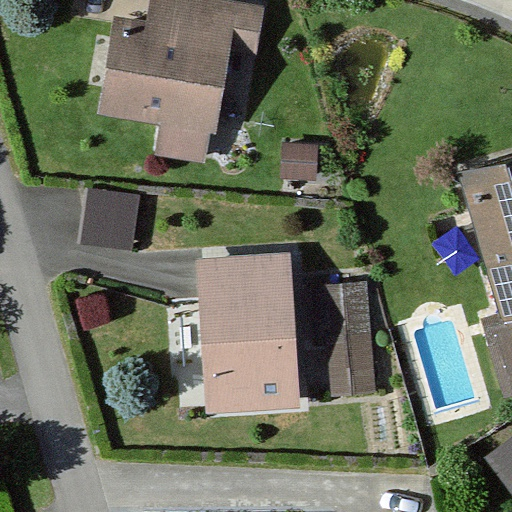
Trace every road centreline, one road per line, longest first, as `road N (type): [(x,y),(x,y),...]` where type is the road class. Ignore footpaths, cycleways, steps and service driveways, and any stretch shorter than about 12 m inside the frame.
road 1 (unknown): [(79,487),(395,480)]
road 2 (residential): [(86,511),(0,208)]
